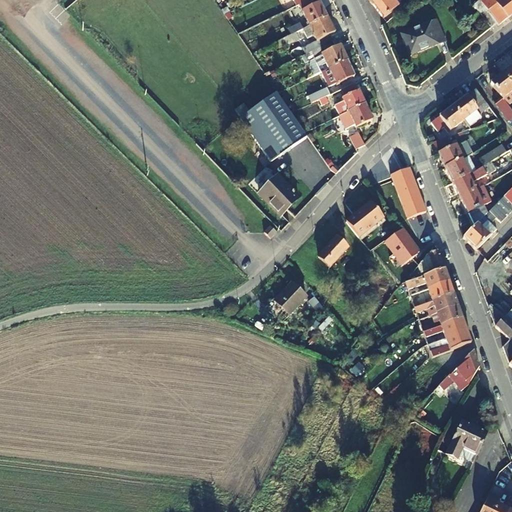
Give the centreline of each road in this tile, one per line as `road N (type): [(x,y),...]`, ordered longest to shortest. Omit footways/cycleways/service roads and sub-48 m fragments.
road 1 (tertiary): [(511,409),(405,123)]
road 2 (unclassified): [(0,326),(61,309),(201,305),(250,285)]
road 3 (residential): [(250,285),(405,123)]
road 4 (tertiary): [(405,123),(511,36)]
road 5 (tertiary): [(405,123),(349,0)]
